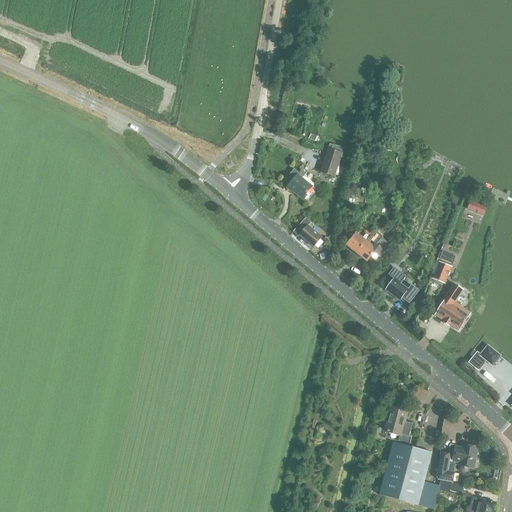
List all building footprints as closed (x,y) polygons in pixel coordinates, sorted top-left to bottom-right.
[(328,150),(321,172),(335,177),(335,175),(338,175),(341,165),(339,164),(339,162),(344,163),(346,157),(341,156),(342,154),(343,150),(344,148),(330,143),(328,150)] [(302,199),(303,198),(313,186),(298,174),(299,173),(294,169),(286,179),(291,183),(287,187),(302,199)] [(354,192),(357,183),(351,181),(349,190),(354,192)] [(470,202),(468,209),(479,213),(482,206),(470,202)] [(314,247),(322,237),(308,226),(311,222),(305,217),(300,225),(305,229),(299,235),(314,247)] [(356,233),(347,245),(357,253),(366,241),(374,232),(368,227),(364,232),(366,234),(362,238),(356,233)] [(366,241),(357,253),(358,254),(357,255),(361,259),(362,258),(367,261),(371,256),(376,260),(378,262),(385,252),(382,249),(387,243),(382,239),(381,235),(377,232),(374,232),(366,241)] [(444,252),(433,278),(444,283),(455,256),(444,252)] [(409,304),(418,292),(411,286),(408,289),(401,284),(407,276),(394,267),(388,275),(394,279),(385,290),(399,300),(401,298),(409,304)] [(442,303),(434,315),(458,331),(469,315),(461,310),(463,308),(455,302),(462,293),(451,286),(440,302),(442,303)] [(477,353),(469,363),(478,370),(486,360),(492,366),(500,356),(488,346),(480,355),(477,353)] [(388,416),(385,430),(391,432),(400,434),(401,435),(401,434),(410,436),(413,424),(405,421),(407,411),(391,407),(388,416)] [(400,434),(398,444),(408,447),(411,437),(410,436),(401,434),(401,435),(400,434)] [(381,488),(379,495),(393,499),(418,506),(418,505),(434,509),(434,507),(436,502),(438,494),(439,490),(440,486),(439,486),(424,481),(429,463),(432,453),(408,447),(398,444),(393,443),(391,453),(381,488)] [(463,449),(456,447),(453,461),(460,462),(459,465),(460,466),(460,469),(461,472),(465,473),(467,471),(468,467),(473,468),(477,448),(463,446),(463,449)] [(441,453),(437,476),(439,479),(440,479),(452,482),(453,482),(454,472),(455,464),(449,463),(450,454),(441,453)] [(440,486),(439,490),(450,493),(461,496),(463,484),(453,482),(452,482),(440,479),(439,486),(440,486)] [(465,511),(492,511),(495,503),(479,499),(473,498),(471,506),(467,507),(465,511)]
